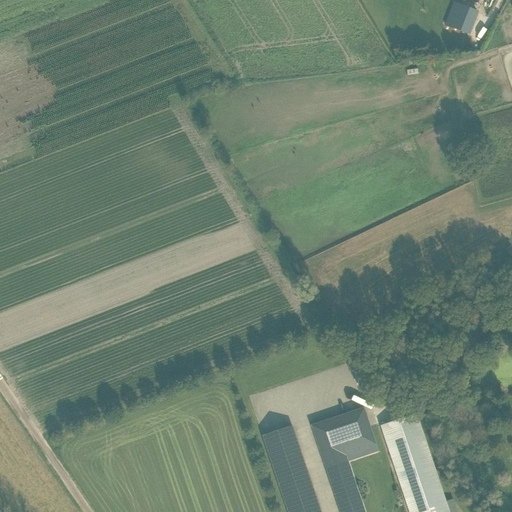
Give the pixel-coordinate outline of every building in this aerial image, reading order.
[(454,2),(446,25),(472,34),(480,11),(454,2)] [(500,299),(508,290),(504,287),(496,296),(500,299)] [(311,426),(339,511),(364,511),(347,461),(378,451),(363,408),(311,426)] [(408,511),(448,511),(416,414),(380,426),(408,511)] [(320,511),(292,426),(262,436),(287,511),(320,511)]
